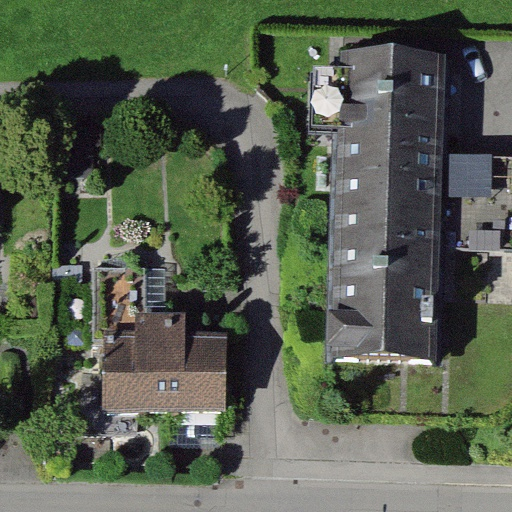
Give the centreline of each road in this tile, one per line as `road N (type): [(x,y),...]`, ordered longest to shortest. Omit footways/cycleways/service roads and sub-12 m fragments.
road 1 (residential): [(0,103),(204,101),(241,123),(262,158),(262,511)]
road 2 (residential): [(173,511),(0,507)]
